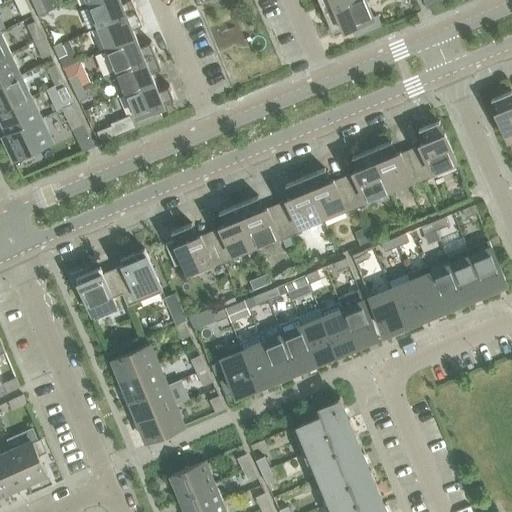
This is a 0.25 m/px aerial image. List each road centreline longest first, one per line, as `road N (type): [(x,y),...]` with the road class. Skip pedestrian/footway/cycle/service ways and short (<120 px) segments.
road 1 (tertiary): [(11,251),(447,70)]
road 2 (residential): [(438,511),(382,374),(511,319)]
road 3 (residential): [(110,484),(11,251)]
road 4 (tertiary): [(214,129),(0,219)]
road 5 (residential): [(511,218),(447,70)]
road 6 (residential): [(214,129),(159,0)]
